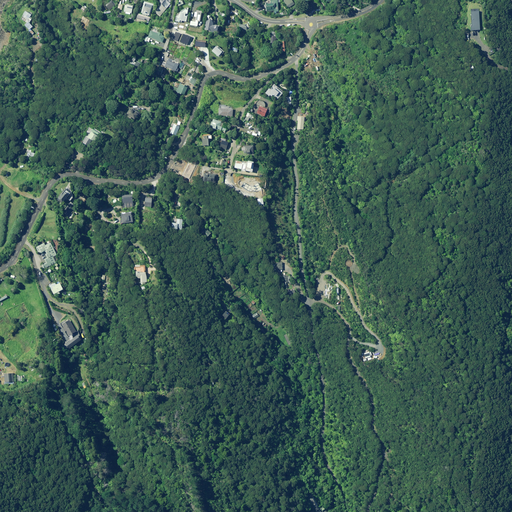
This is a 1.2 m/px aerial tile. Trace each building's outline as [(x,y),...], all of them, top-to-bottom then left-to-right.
[(169,0),(160,0),(159,2),(161,5),(155,12),(160,17),(170,4),(171,1),(169,0)] [(278,12),(277,0),(272,1),(272,3),(267,4),(267,11),(271,10),(272,12),(278,12)] [(294,4),(291,0),(283,0),(288,8),(294,4)] [(150,15),(151,15),(154,4),(144,1),(141,13),(150,16),(150,15)] [(115,6),(112,2),(106,6),(110,10),(115,6)] [(133,6),(128,5),(125,4),(124,12),(126,12),(126,14),(130,15),(130,13),(132,13),(133,6)] [(188,14),(189,9),(185,8),(180,12),(177,14),(175,21),(182,22),(181,26),(186,26),(187,16),(185,16),(186,14),(188,14)] [(30,17),(32,14),(31,14),(32,12),(30,11),(29,12),(26,11),(24,14),(25,15),(22,20),(25,21),(26,19),(28,20),(27,22),(28,23),(25,25),(29,30),(33,27),(30,23),(33,18),(30,17)] [(480,30),(479,11),(470,12),(471,26),(470,26),(471,30),(480,30)] [(213,23),(210,17),(207,17),(205,30),(212,31),(212,29),(214,29),(214,23),(213,23)] [(230,21),(227,21),(227,22),(225,22),(225,31),(234,30),(234,22),(230,22),(230,21)] [(240,32),(246,31),(248,31),(251,29),(247,24),(245,25),(240,25),(240,32)] [(163,34),(159,32),(158,33),(151,31),(149,37),(163,43),(165,36),(162,35),(163,34)] [(191,37),(183,34),(180,43),(188,45),(191,37)] [(218,56),(219,56),(220,57),(224,53),(219,48),(219,49),(216,46),(212,51),(218,56)] [(164,56),(160,65),(168,69),(172,60),(168,58),(164,56)] [(188,86),(180,83),(178,88),(174,87),(172,91),(185,95),(188,86)] [(267,92),(271,95),(272,93),(280,98),(284,92),(279,89),(276,86),(277,85),(273,83),(267,92)] [(226,106),(219,106),(219,116),(233,116),(233,109),(226,109),(226,106)] [(265,116),(268,109),(259,106),(257,113),(265,116)] [(140,113),(135,110),(134,111),(131,109),(127,114),(136,120),(140,113)] [(224,122),(213,119),(211,127),(221,130),(224,122)] [(180,125),(173,123),(169,133),(176,136),(180,125)] [(95,128),(94,130),(90,127),(86,134),(87,134),(82,142),(89,146),(93,140),(96,142),(98,137),(103,140),(106,134),(101,131),(101,132),(95,128)] [(228,142),(222,140),(220,148),(227,149),(228,142)] [(253,154),(254,146),(241,145),(241,150),(244,150),(244,153),(250,153),(250,154),(253,154)] [(253,172),(254,165),(254,162),(248,161),(248,163),(247,163),(242,162),(242,164),(236,163),(235,168),(242,169),(242,171),(245,172),(245,170),(253,172)] [(216,183),(217,175),(204,174),(203,182),(207,182),(212,182),(216,183)] [(72,192),(76,188),(70,183),(58,198),(64,202),(67,198),(70,201),(73,198),(72,192)] [(133,207),(133,195),(122,195),(123,203),(125,203),(125,208),(133,207)] [(121,224),(123,224),(134,223),(132,211),(121,213),(122,216),(120,216),(121,224)] [(183,220),(177,219),(177,223),(172,223),(172,229),(182,229),(183,220)] [(211,233),(205,227),(200,231),(206,238),(211,233)] [(47,253),(45,254),(47,258),(44,260),(46,262),(47,261),(48,263),(44,265),(45,268),(56,263),(54,257),(57,256),(54,249),(51,243),(46,245),(44,243),(36,247),(39,254),(44,251),(45,252),(46,252),(47,253)] [(134,266),(135,271),(136,271),(136,277),(139,277),(139,278),(141,278),(141,284),(145,284),(145,282),(147,282),(146,272),(145,265),(134,266)] [(53,285),(52,284),(49,286),(54,294),(63,289),(59,281),(53,285)] [(229,315),(224,311),(220,316),(226,319),(229,315)] [(76,332),(69,320),(62,324),(69,336),(76,332)] [(81,340),(77,335),(66,344),(69,349),(81,340)] [(14,382),(13,373),(4,374),(4,382),(14,382)]
